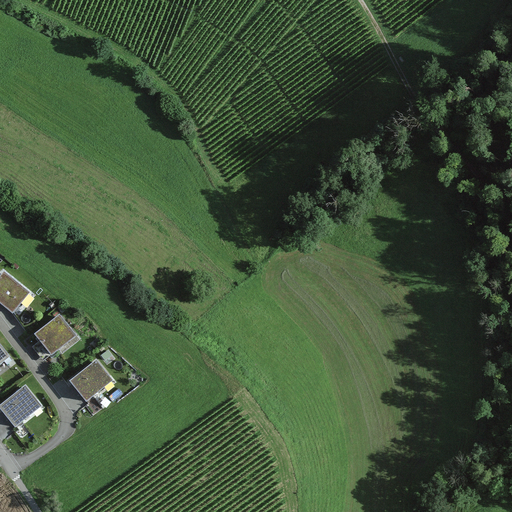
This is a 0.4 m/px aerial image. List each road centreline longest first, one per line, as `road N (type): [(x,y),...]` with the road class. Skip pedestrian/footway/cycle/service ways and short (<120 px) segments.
road 1 (track): [(0,133),(243,271)]
road 2 (track): [(511,228),(408,87),(361,0)]
road 3 (track): [(22,0),(130,53),(189,114)]
